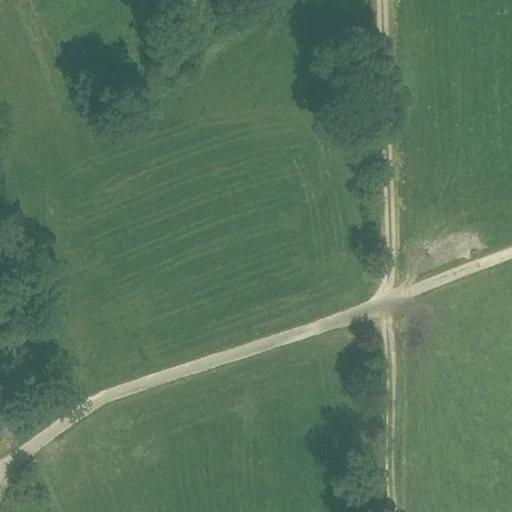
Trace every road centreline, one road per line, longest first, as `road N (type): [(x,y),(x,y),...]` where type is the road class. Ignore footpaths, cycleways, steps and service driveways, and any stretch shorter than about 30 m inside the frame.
road 1 (track): [(392,511),(382,0)]
road 2 (track): [(387,304),(511,258)]
